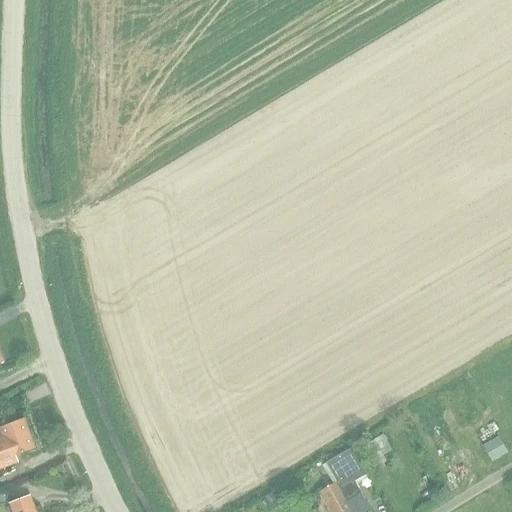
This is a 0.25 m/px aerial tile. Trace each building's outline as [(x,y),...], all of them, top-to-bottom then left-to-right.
[(0,433),(1,436),(0,436),(0,468),(13,463),(11,457),(34,447),(22,418),(0,426),(0,433)] [(372,442),(361,449),(374,472),(387,464),(382,457),(391,452),(382,435),(372,441),(372,442)] [(444,439),(430,446),(443,468),(456,460),(444,439)] [(335,481),(316,492),(328,511),(369,511),(370,511),(359,492),(353,481),(366,475),(352,450),(326,464),(335,481)] [(460,461),(450,468),(459,482),(469,475),(460,461)] [(270,494),(261,500),(269,511),(278,506),(270,494)] [(34,511),(27,495),(8,503),(11,511),(34,511)]
